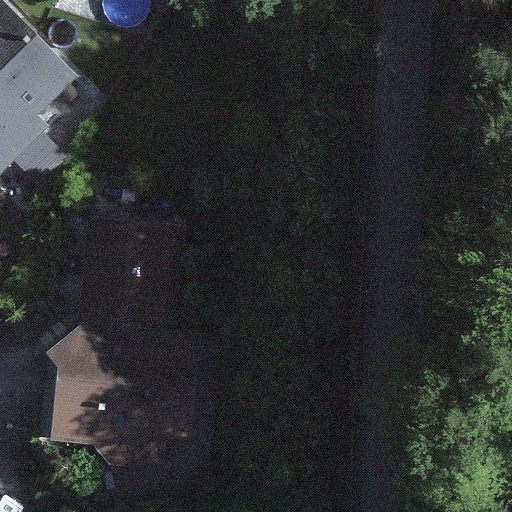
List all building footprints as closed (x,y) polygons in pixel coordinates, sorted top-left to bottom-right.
[(137,22),(145,0),(100,0),(98,8),(137,22)] [(0,159),(3,162),(13,151),(37,130),(42,124),(32,113),(71,73),(1,2),(0,3),(0,159)] [(13,151),(41,179),(63,157),(37,130),(13,151)] [(96,229),(89,307),(98,318),(96,337),(86,336),(55,362),(63,371),(56,438),(95,442),(110,462),(142,438),(159,439),(185,443),(188,400),(178,399),(184,346),(165,345),(177,238),(96,229)] [(193,347),(184,346),(178,399),(188,400),(193,347)] [(159,439),(142,438),(110,462),(158,466),(159,439)]
